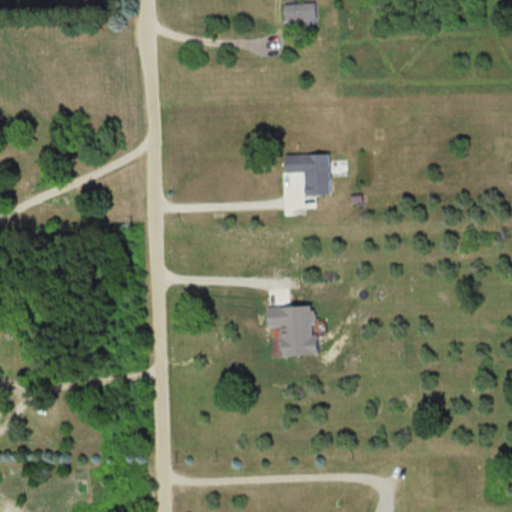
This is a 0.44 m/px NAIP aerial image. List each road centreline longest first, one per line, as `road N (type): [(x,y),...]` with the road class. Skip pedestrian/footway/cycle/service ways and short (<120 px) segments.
road 1 (residential): [(151,0),(162,369),(15,384)]
road 2 (residential): [(162,369),(164,511)]
